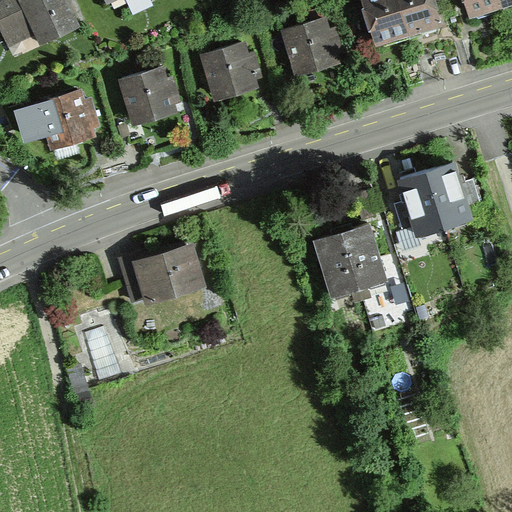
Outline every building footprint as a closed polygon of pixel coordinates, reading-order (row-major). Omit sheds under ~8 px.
[(4,0),(0,2),(0,31),(6,43),(32,31),(37,43),(77,26),(65,0),(4,0)] [(394,0),(359,0),(374,45),(378,43),(382,46),(390,44),(391,39),(406,34),(394,0)] [(428,0),(394,0),(406,34),(420,30),(425,32),(431,30),(432,26),(436,24),(428,0)] [(463,0),(468,16),(472,14),(477,17),(484,15),(486,10),(500,5),(498,0),(463,0)] [(327,30),(323,17),(277,32),(292,78),(338,63),(333,48),(340,46),(334,27),(327,30)] [(248,52),(244,40),(198,54),(213,100),(258,86),(253,71),(260,69),(254,50),(248,52)] [(431,54),(415,58),(424,85),(439,80),(431,54)] [(415,58),(400,63),(408,90),(424,85),(415,58)] [(166,78),(162,65),(116,80),(131,126),(176,111),(172,97),(178,94),(172,76),(166,78)] [(84,101),(79,89),(34,103),(48,149),(94,135),(89,120),(96,118),(90,99),(84,101)] [(294,95),(280,99),(288,126),(302,121),(294,95)] [(280,99),(266,104),(275,130),(288,126),(280,99)] [(136,144),(122,149),(130,174),(144,170),(136,144)] [(122,149),(109,153),(107,148),(93,152),(102,182),(130,174),(122,149)] [(451,162),(424,171),(443,227),(469,218),(467,211),(478,207),(470,184),(459,187),(451,162)] [(424,171),(398,180),(405,202),(393,206),(402,232),(413,229),(415,236),(443,227),(424,171)] [(367,193),(356,196),(363,218),(374,215),(367,193)] [(308,210),(297,214),(304,236),(315,232),(308,210)] [(383,278),(365,223),(339,231),(356,286),(383,278)] [(356,286),(339,231),(312,240),(330,295),(356,286)] [(130,255),(117,258),(131,306),(204,286),(191,242),(131,260),(130,255)] [(85,389),(77,365),(66,369),(75,393),(85,389)]
